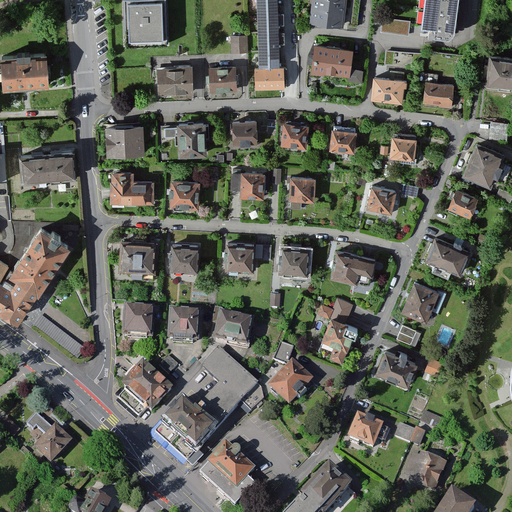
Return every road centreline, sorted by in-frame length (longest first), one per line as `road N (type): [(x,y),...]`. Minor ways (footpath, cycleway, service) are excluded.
road 1 (residential): [(85,110),(245,102),(395,111),(459,125),(406,247)]
road 2 (residential): [(94,220),(290,225),(406,247)]
road 3 (residential): [(406,247),(351,388),(311,458),(261,511)]
road 4 (residential): [(94,220),(105,357),(81,399)]
